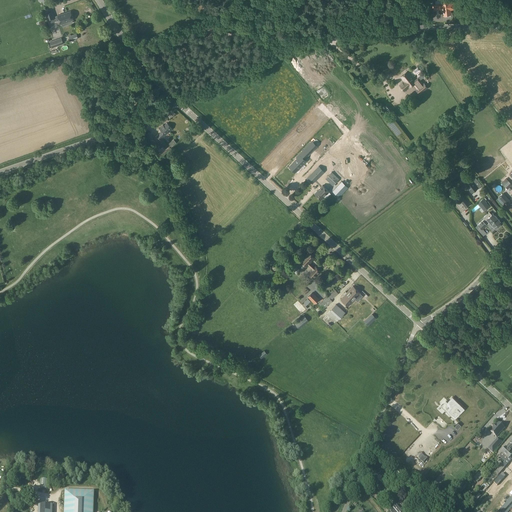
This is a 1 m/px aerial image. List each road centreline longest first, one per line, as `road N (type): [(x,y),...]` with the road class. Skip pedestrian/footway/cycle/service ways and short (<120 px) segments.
road 1 (unclassified): [(179,102),(292,47),(511,24)]
road 2 (tertiary): [(419,324),(179,102)]
road 3 (unclassified): [(342,511),(419,324)]
road 4 (unclassified): [(0,172),(179,102)]
road 5 (tertiary): [(179,102),(97,0)]
road 6 (tertiary): [(511,409),(419,324)]
road 7 (unclassified): [(419,324),(511,241)]
